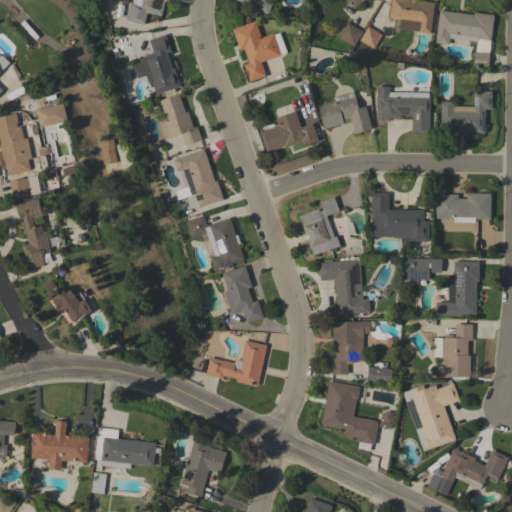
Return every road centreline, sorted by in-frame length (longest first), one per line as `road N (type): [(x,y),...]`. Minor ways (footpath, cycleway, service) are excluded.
road 1 (residential): [(199,0),(202,42),(300,321),(300,381),(260,511)]
road 2 (tertiary): [(0,378),(50,366),(139,381),(434,511)]
road 3 (residential): [(262,199),(329,170),(511,166)]
road 4 (residential): [(511,255),(502,402)]
